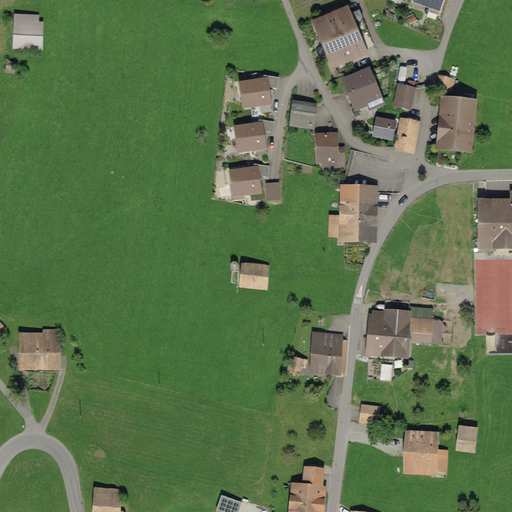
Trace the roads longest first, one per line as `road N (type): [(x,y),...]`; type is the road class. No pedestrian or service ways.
road 1 (unclassified): [(336,511),(360,314),(384,240),(414,188)]
road 2 (residential): [(416,163),(352,140),(284,0)]
road 3 (residential): [(416,163),(438,58),(460,0)]
